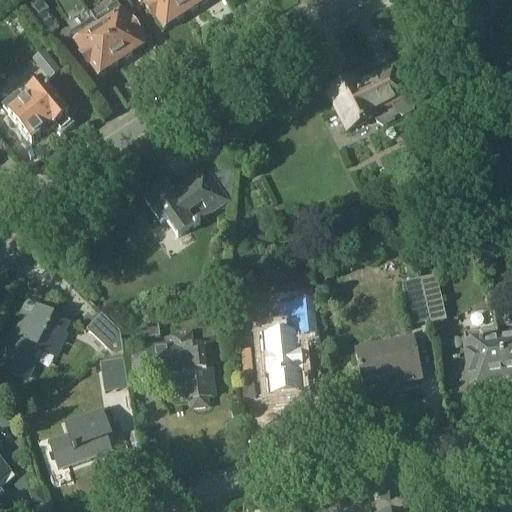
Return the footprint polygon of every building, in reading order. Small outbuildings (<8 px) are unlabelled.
[(38,0),(31,0),(24,6),(49,37),(58,30),(45,14),(49,12),(38,0)] [(185,16),(187,15),(177,0),(143,0),(148,7),(147,9),(155,21),(157,20),(163,30),(175,22),(179,24),(185,20),(185,16)] [(177,0),(187,15),(189,13),(193,15),(199,11),(199,7),(209,0),(177,0)] [(93,21),(94,22),(121,63),(124,61),(127,63),(134,59),(133,55),(145,47),(139,37),(141,35),(133,23),(131,24),(124,14),(118,5),(108,12),(105,7),(90,16),(93,21)] [(119,64),(121,63),(94,22),(93,21),(71,36),(77,45),(76,45),(83,55),(81,56),(89,69),(91,68),(98,78),(110,70),(113,72),(119,68),(119,64)] [(410,97),(396,68),(358,87),(355,81),(328,94),(338,113),(338,114),(346,130),(347,132),(374,119),(377,126),(383,128),(394,122),(394,119),(399,116),(401,118),(414,112),(414,105),(410,97)] [(62,136),(75,125),(69,117),(43,85),(29,97),(31,99),(27,102),(20,94),(4,107),(11,115),(10,116),(33,144),(53,127),(55,128),(62,136)] [(229,164),(209,177),(205,171),(171,194),(166,186),(144,200),(160,225),(165,222),(177,239),(194,228),(195,229),(200,226),(199,224),(225,206),(226,202),(232,198),(236,175),(229,164)] [(302,278),(305,289),(314,287),(311,276),(302,278)] [(420,281),(430,326),(446,322),(436,277),(420,281)] [(428,323),(419,282),(402,286),(411,327),(428,323)] [(274,340),(255,342),(260,395),(290,392),(285,339),(313,336),(310,304),(271,308),(274,340)] [(63,332),(67,324),(38,309),(31,324),(21,319),(6,350),(8,351),(0,366),(0,369),(22,380),(37,349),(55,358),(67,333),(63,332)] [(120,333),(102,315),(86,331),(112,356),(123,354),(120,333)] [(159,338),(157,323),(144,327),(145,340),(159,338)] [(511,329),(496,331),(504,382),(506,381),(509,383),(511,382),(511,329)] [(471,386),(489,384),(492,386),(499,385),(501,382),(504,382),(496,331),(465,336),(466,346),(471,386)] [(171,336),(173,348),(147,351),(150,379),(179,376),(182,404),(191,403),(192,410),(195,413),(205,411),(208,408),(207,401),(214,400),(209,348),(194,350),(192,334),(171,336)] [(380,392),(422,383),(414,342),(394,346),(394,345),(389,342),(381,344),(377,349),(356,353),(363,385),(378,382),(380,392)] [(104,394),(128,391),(124,361),(100,364),(104,394)] [(108,431),(108,430),(103,414),(64,427),(69,439),(55,444),(57,449),(55,450),(61,465),(62,465),(64,471),(112,455),(105,435),(106,435),(107,435),(108,434),(108,433),(108,432),(108,431)] [(0,500),(5,496),(0,490),(0,480),(9,472),(0,462),(0,500)] [(46,505),(41,489),(29,493),(34,509),(46,505)]
